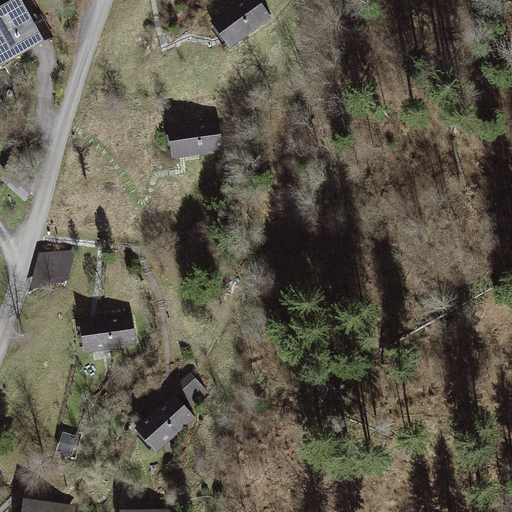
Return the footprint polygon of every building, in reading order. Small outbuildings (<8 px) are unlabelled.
[(256,0),(250,0),(214,27),(230,49),(270,19),(256,0)] [(26,3),(0,15),(0,70),(48,48),(26,3)] [(217,124),(168,130),(172,158),(221,152),(217,124)] [(71,258),(45,251),(33,294),(59,301),(71,258)] [(132,320),(84,327),(89,357),(137,349),(132,320)] [(179,403),(140,434),(157,456),(196,426),(179,403)]
